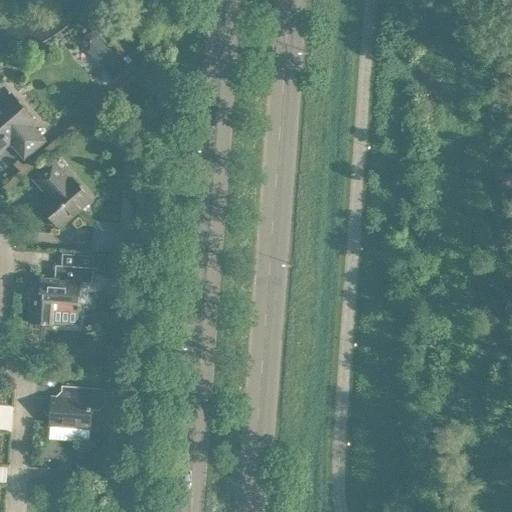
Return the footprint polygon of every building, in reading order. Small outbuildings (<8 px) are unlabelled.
[(82,38),(82,45),(86,50),(89,51),(114,79),(127,68),(104,43),(103,42),(101,40),(100,36),(94,32),(87,33),(82,38)] [(127,56),(123,59),(127,64),(132,61),(127,56)] [(34,121),(12,95),(0,104),(0,150),(10,142),(24,158),(44,141),(30,125),(34,121)] [(40,205),(59,227),(90,200),(72,178),(69,181),(53,162),(34,179),(46,193),(48,191),(52,196),(40,205)] [(96,223),(94,249),(134,253),(136,226),(121,225),(96,223)] [(103,264),(103,276),(114,276),(115,264),(103,264)] [(41,279),(40,291),(32,291),(29,323),(53,325),(54,309),(78,310),(80,283),(92,284),(93,268),(56,265),(55,280),(41,279)] [(50,425),(51,425),(90,428),(91,410),(98,411),(105,405),(106,389),(62,386),(61,398),(52,397),(51,404),(44,410),(50,419),(50,425)] [(94,455),(94,465),(109,465),(109,455),(94,455)]
